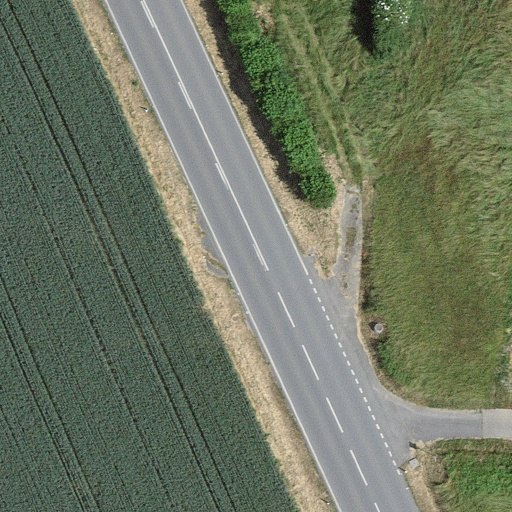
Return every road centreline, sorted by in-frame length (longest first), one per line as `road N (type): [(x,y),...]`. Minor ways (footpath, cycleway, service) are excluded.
road 1 (secondary): [(142,0),(378,511)]
road 2 (track): [(511,430),(341,432)]
